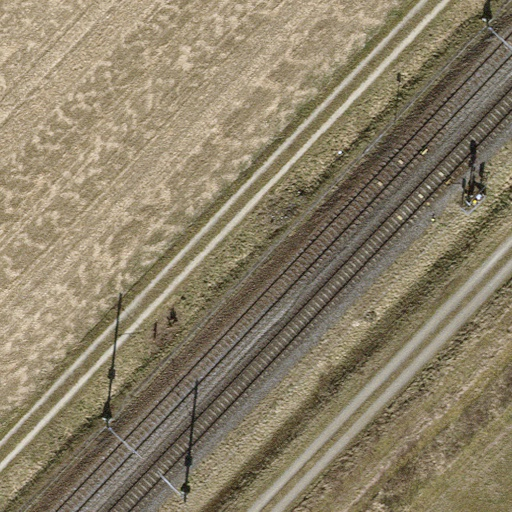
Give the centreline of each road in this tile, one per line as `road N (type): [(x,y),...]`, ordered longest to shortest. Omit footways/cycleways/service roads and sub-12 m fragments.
road 1 (track): [(0,458),(440,0)]
road 2 (track): [(511,256),(269,511)]
